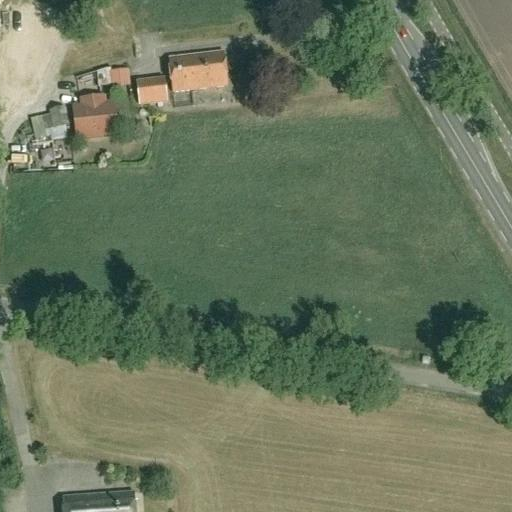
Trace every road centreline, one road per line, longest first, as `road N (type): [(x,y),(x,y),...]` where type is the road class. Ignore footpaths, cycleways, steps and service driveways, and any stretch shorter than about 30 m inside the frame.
road 1 (unclassified): [(0,307),(511,394)]
road 2 (primary): [(511,229),(376,0)]
